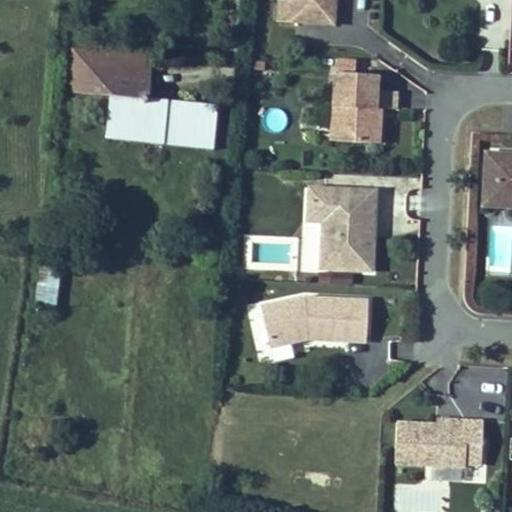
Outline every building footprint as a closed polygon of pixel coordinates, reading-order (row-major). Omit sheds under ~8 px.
[(59,25),(55,67),(95,70),(95,56),(113,57),(115,29),(59,25)] [(113,57),(134,59),(136,31),(115,29),(113,57)] [(95,70),(91,100),(109,102),(113,57),(95,56),(95,70)] [(132,72),(134,59),(113,57),(109,102),(107,114),(183,120),(185,102),(187,78),(132,72)] [(318,125),(349,128),(352,95),(361,95),(363,60),(324,57),(318,125)] [(187,78),(185,102),(202,104),(204,80),(187,78)] [(371,96),(361,95),(352,95),(349,128),(369,130),(371,96)] [(107,114),(109,102),(91,100),(88,120),(107,121),(107,114)] [(476,190),(511,191),(511,181),(489,178),(491,140),(479,140),(476,190)] [(489,178),(511,181),(511,141),(491,140),(489,178)] [(315,210),(312,250),(364,255),(364,220),(354,220),(354,195),(365,195),(366,173),(303,170),(300,208),(315,210)] [(34,306),(57,307),(59,268),(36,267),(34,306)] [(297,325),(351,330),(354,288),(293,281),(248,292),(258,324),(299,316),(297,325)] [(472,444),(476,396),(455,395),(454,405),(392,401),(389,440),(472,444)]
